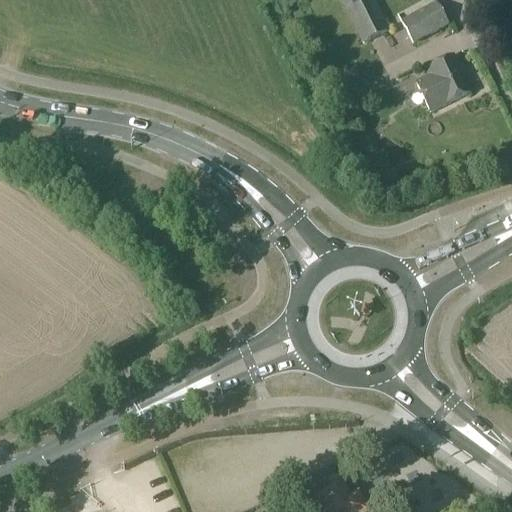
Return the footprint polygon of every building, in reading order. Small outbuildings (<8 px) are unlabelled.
[(310,0),(290,0),(293,10),(312,4),(310,0)] [(339,0),(362,45),(389,32),(373,0),(339,0)] [(449,27),(435,2),(400,22),(413,47),(449,27)] [(461,68),(458,69),(453,58),(425,71),(428,78),(416,84),(430,114),(470,95),(462,78),(465,76),(461,68)] [(325,475),(297,489),(308,511),(364,511),(357,497),(348,501),(333,471),(325,475)]
